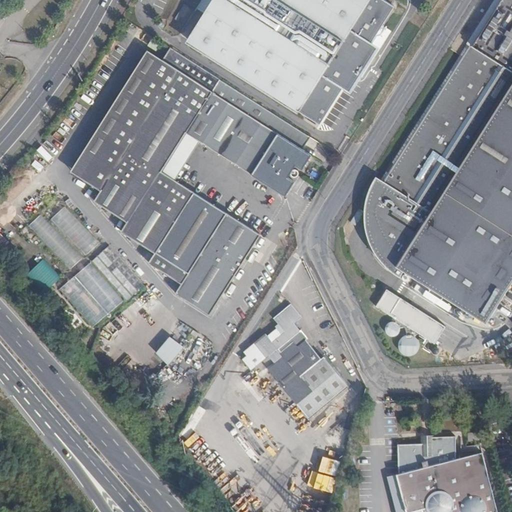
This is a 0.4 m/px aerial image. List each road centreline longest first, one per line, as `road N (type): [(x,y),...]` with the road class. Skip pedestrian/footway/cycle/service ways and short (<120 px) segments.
road 1 (residential): [(460,0),(320,222),(315,245),(385,379),(511,377)]
road 2 (secondary): [(0,144),(102,0)]
road 3 (trunk): [(105,436),(0,321)]
road 4 (trunk): [(26,392),(110,511)]
